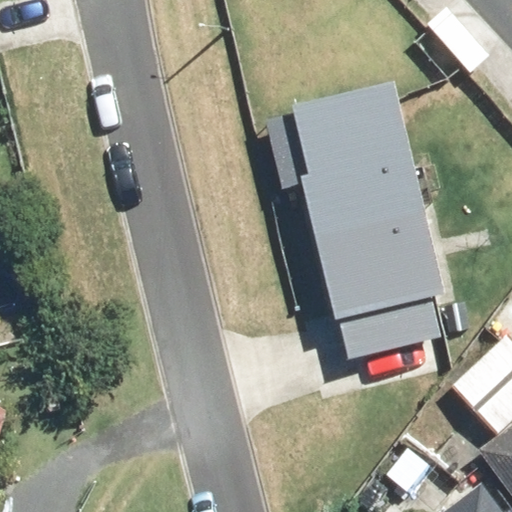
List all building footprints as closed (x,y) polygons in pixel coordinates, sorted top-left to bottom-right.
[(300,107),(342,312),(449,290),(407,85),(300,107)] [(511,340),(457,379),(494,431),(511,418),(511,340)] [(0,471),(19,415),(0,408),(0,471)] [(511,437),(485,459),(511,492),(511,437)] [(498,511),(481,488),(446,511),(498,511)]
